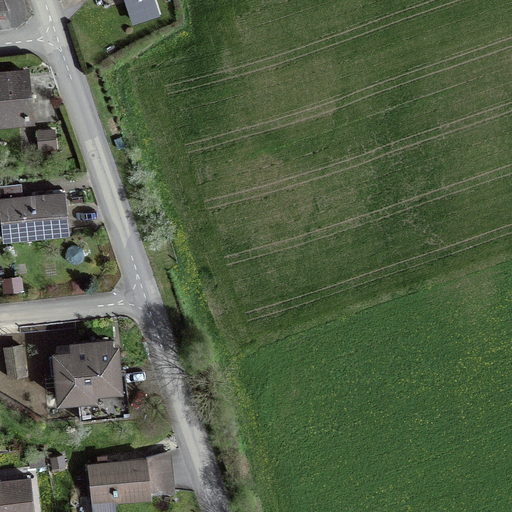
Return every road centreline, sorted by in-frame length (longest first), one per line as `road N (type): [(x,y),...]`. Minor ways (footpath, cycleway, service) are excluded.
road 1 (residential): [(145,303),(51,37)]
road 2 (residential): [(217,511),(145,303)]
road 3 (residential): [(145,303),(0,317)]
